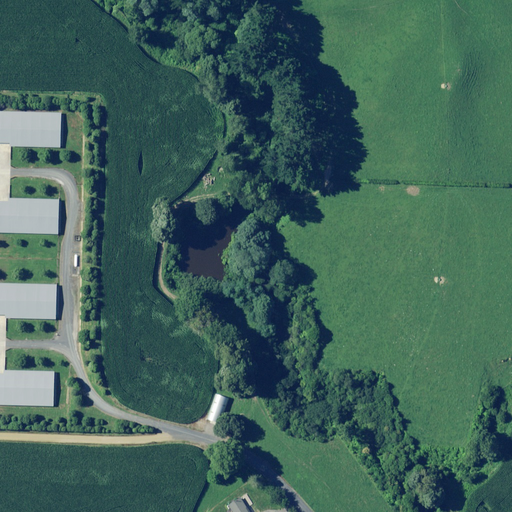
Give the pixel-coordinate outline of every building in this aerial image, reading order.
[(57,114),(0,111),(0,149),(55,152),(57,114)] [(0,194),(0,235),(53,237),(54,196),(0,194)] [(53,284),(0,281),(0,319),(52,321),(53,284)] [(50,370),(0,368),(0,401),(48,403),(50,370)] [(228,398),(215,394),(207,419),(219,424),(228,398)] [(255,511),(253,509),(248,511),(240,498),(228,506),(231,511),(255,511)]
